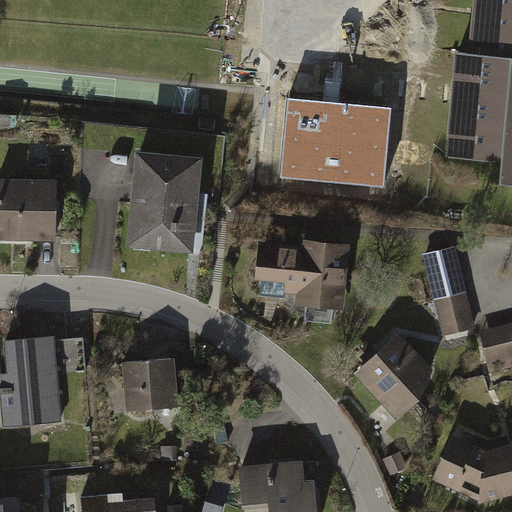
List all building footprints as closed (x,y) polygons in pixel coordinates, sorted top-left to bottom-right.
[(457,52),(448,156),(502,161),(500,187),(511,187),(511,0),(475,0),(471,53),(457,52)] [(391,108),(288,99),(281,178),(384,187),(391,108)] [(144,152),(133,247),(199,254),(210,159),(144,152)] [(56,184),(0,183),(0,240),(55,241),(56,184)] [(265,243),(259,294),(302,299),(301,305),(317,307),(315,325),(335,327),(337,309),(348,310),(355,245),(309,240),(309,248),(265,243)] [(468,272),(434,280),(447,339),(482,331),(468,272)] [(511,324),(482,331),(490,366),(511,361),(511,324)] [(403,335),(358,376),(401,422),(424,400),(436,371),(403,335)] [(4,376),(7,425),(64,422),(62,373),(90,371),(88,339),(11,343),(13,375),(4,376)] [(181,361),(129,365),(132,414),(184,410),(181,361)] [(466,440),(458,437),(437,482),(464,494),(470,481),(487,489),(485,507),(511,498),(511,447),(494,453),(490,451),(493,444),(469,434),(466,440)] [(402,453),(384,461),(390,476),(408,469),(402,453)] [(273,506),(273,511),(324,511),(322,480),(313,481),(311,461),(245,467),(249,509),(273,506)] [(83,497),(83,511),(164,511),(163,499),(133,501),(133,494),(83,497)]
